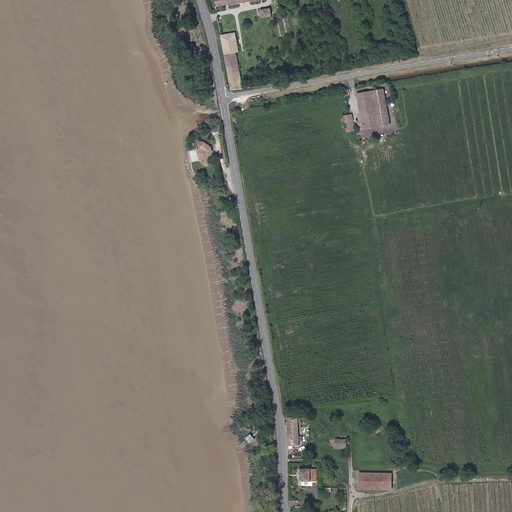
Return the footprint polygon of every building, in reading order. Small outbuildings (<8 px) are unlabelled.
[(214,0),(216,8),(266,0),(214,0)] [(272,9),(260,11),(261,19),(273,17),(272,9)] [(231,90),(243,89),(236,53),(239,53),(236,33),(221,35),(231,90)] [(391,125),(385,90),(358,94),(364,130),(391,125)] [(352,114),(344,116),(347,133),(355,131),(352,114)] [(216,134),(223,131),(222,124),(212,129),(213,131),(214,130),(216,134)] [(214,156),(213,151),(212,152),(212,150),(213,150),(212,146),(204,143),(203,142),(201,143),(200,144),(199,146),(200,148),(201,149),(198,149),(200,161),(203,160),(203,161),(203,162),(203,163),(204,164),(205,165),(207,165),(208,165),(209,165),(214,156)] [(287,417),(288,446),(289,446),(292,446),(299,445),(299,441),(299,436),(298,417),(287,417)] [(246,439),(250,444),(256,440),(252,434),(246,439)] [(317,469),(300,469),(300,483),(317,482),(317,469)] [(391,489),(391,474),(359,473),(358,489),(391,489)]
